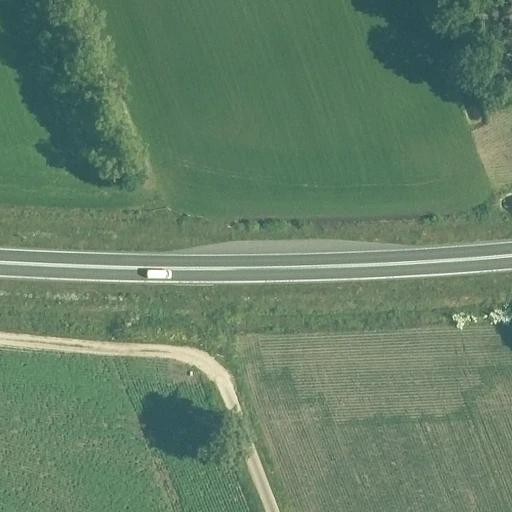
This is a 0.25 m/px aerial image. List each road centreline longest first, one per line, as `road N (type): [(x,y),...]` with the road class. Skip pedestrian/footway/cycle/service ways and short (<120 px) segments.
road 1 (trunk): [(0,264),(286,270),(511,257)]
road 2 (track): [(0,345),(214,361)]
road 3 (unclassified): [(271,511),(214,361)]
road 4 (unclassified): [(135,144),(81,0)]
